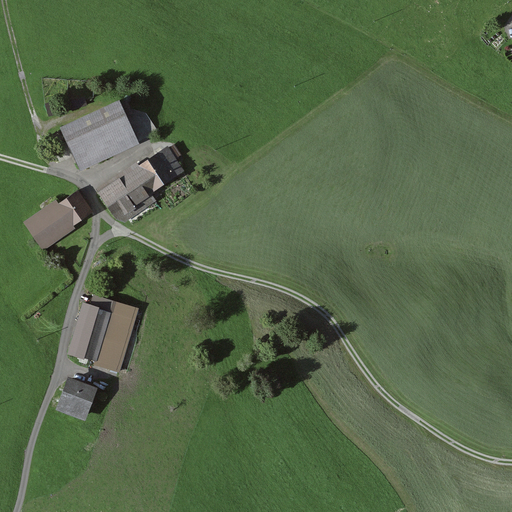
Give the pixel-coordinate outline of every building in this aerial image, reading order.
[(54,88),(41,93),(45,107),(59,103),(54,88)] [(124,102),(65,132),(83,170),(144,143),(124,102)] [(182,168),(167,147),(102,191),(117,213),(182,168)] [(59,202),(57,200),(27,221),(44,246),(74,224),(73,222),(90,209),(76,190),(59,202)] [(137,321),(88,306),(76,356),(123,372),(137,321)] [(99,387),(71,375),(56,412),(83,423),(99,387)]
